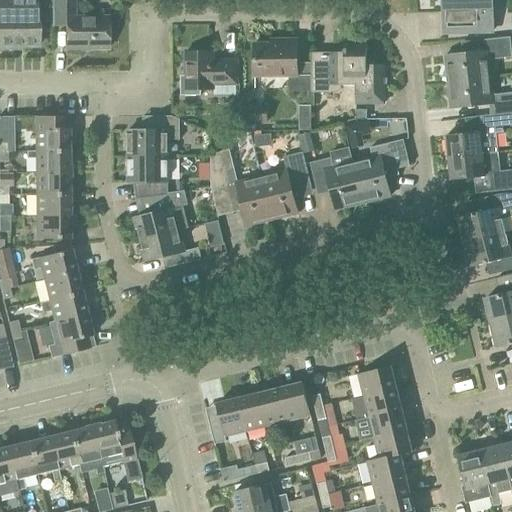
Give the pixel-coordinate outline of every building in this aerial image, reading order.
[(39,14),(37,14),(37,0),(0,0),(0,49),(16,49),(16,46),(39,46),(39,14)] [(67,27),(67,49),(109,49),(109,16),(77,17),(77,0),(52,0),(53,27),(67,27)] [(445,0),(447,33),(494,32),(493,0),(445,0)] [(450,83),(490,79),(488,66),(492,66),(491,60),(511,57),(511,44),(511,37),(463,43),(464,55),(447,57),(450,83)] [(312,90),(312,63),(298,63),(298,39),(283,39),(283,43),(256,43),(256,76),(290,76),(290,90),(312,90)] [(312,63),(312,90),(312,92),(339,92),(345,88),(345,84),(357,84),(357,105),(386,105),(385,65),(368,65),(368,44),(344,44),(344,51),(312,51),(312,63)] [(214,51),(187,51),(187,76),(182,76),(182,95),(202,95),(202,89),(215,89),(214,84),(238,84),(238,60),(222,60),(222,62),(214,62),(214,51)] [(466,118),(466,120),(511,114),(511,92),(495,95),(494,89),(491,90),(490,79),(450,83),(453,108),(491,104),(492,115),(466,118)] [(221,118),(233,117),(232,97),(220,98),(221,118)] [(267,106),(243,106),(243,123),(245,123),(245,127),(254,127),(254,123),(267,123),(267,106)] [(366,110),(356,110),(356,119),(367,119),(366,110)] [(448,137),(450,160),(500,155),(497,133),(505,132),(504,126),(511,125),(511,114),(466,120),(468,135),(448,137)] [(69,116),(36,117),(36,152),(70,152),(70,143),(75,142),(75,129),(70,129),(69,116)] [(129,156),(169,156),(169,140),(181,140),(181,120),(173,116),(144,117),(144,130),(129,130),(129,156)] [(373,157),(353,162),(364,203),(392,196),(386,171),(411,165),(405,139),(371,147),(373,157)] [(0,152),(9,152),(9,143),(0,142),(0,152)] [(244,210),(248,224),(273,218),(262,176),(239,182),(231,150),(212,154),(212,169),(212,185),(212,188),(219,217),(244,210)] [(9,152),(0,152),(0,162),(9,162),(9,152)] [(36,157),(37,174),(70,173),(70,152),(36,152),(27,152),(27,157),(36,157)] [(262,176),(273,218),(299,211),(294,190),(312,185),(304,153),(285,157),(288,169),(262,176)] [(500,155),(450,160),(453,181),(475,179),(477,194),(511,189),(511,170),(502,171),(500,155)] [(169,182),(169,156),(129,156),(129,182),(135,182),(137,198),(169,193),(170,182),(169,182)] [(364,203),(353,162),(334,167),(332,158),(311,163),(319,195),(333,192),(337,209),(364,203)] [(37,174),(37,195),(70,195),(70,173),(37,174)] [(0,174),(0,186),(9,186),(13,186),(13,174),(0,174)] [(9,186),(0,186),(0,195),(9,196),(9,186)] [(188,228),(182,207),(189,205),(185,191),(169,193),(137,198),(137,199),(149,197),(153,213),(135,218),(138,229),(139,228),(141,239),(179,230),(188,228)] [(465,244),(507,233),(504,219),(511,217),(511,193),(500,194),(472,201),(475,214),(459,218),(465,244)] [(0,205),(9,205),(9,196),(0,195),(0,205)] [(37,195),(37,217),(70,217),(70,215),(70,195),(37,195)] [(37,217),(37,239),(71,239),(71,229),(76,229),(76,215),(70,215),(70,217),(37,217)] [(179,230),(141,239),(144,250),(143,251),(146,261),(164,256),(167,268),(203,259),(200,248),(184,251),(179,230)] [(507,233),(465,244),(471,268),(487,264),(490,276),(511,270),(511,244),(510,245),(507,233)] [(0,265),(11,263),(7,248),(5,248),(5,250),(0,250),(0,265)] [(77,272),(83,271),(80,258),(74,260),(72,250),(39,258),(32,260),(34,270),(42,268),(45,280),(77,272)] [(77,272),(45,280),(50,301),(82,293),(78,274),(77,272)] [(487,300),(493,325),(511,320),(511,274),(506,276),(509,288),(500,290),(502,296),(487,300)] [(8,279),(0,280),(0,287),(1,291),(11,288),(8,279)] [(11,288),(1,291),(3,300),(13,298),(11,288)] [(52,311),(55,322),(88,314),(87,313),(82,293),(50,301),(41,304),(43,313),(52,311)] [(96,347),(91,327),(96,325),(93,311),(87,313),(88,314),(55,322),(48,324),(53,345),(48,346),(51,358),(96,347)] [(511,345),(511,320),(493,325),(499,349),(511,345)] [(11,333),(21,331),(18,321),(9,323),(11,333)] [(21,331),(11,333),(13,342),(23,340),(21,331)] [(352,366),(316,369),(317,385),(353,382),(352,366)] [(365,396),(397,388),(392,366),(359,374),(365,396)] [(282,388),(290,421),(311,416),(303,383),(282,388)] [(268,426),(290,421),(282,388),(260,393),(268,426)] [(351,399),(357,420),(402,409),(397,388),(365,396),(351,399)] [(247,431),(268,426),(260,393),(239,399),(247,431)] [(313,396),(316,408),(324,406),(321,394),(313,396)] [(209,417),(215,445),(216,444),(227,442),(226,437),(247,431),(239,399),(218,404),(220,414),(209,417)] [(324,406),(316,408),(319,420),(327,418),(324,406)] [(357,420),(356,420),(361,442),(375,438),(408,430),(402,409),(357,420)] [(114,421),(92,426),(103,473),(104,473),(103,467),(136,459),(128,427),(116,430),(114,421)] [(95,475),(103,473),(92,426),(71,431),(79,464),(92,460),(95,475)] [(391,457),(401,455),(413,452),(408,430),(375,438),(380,458),(391,456),(391,457)] [(59,469),(79,464),(71,431),(51,436),(59,469)] [(57,469),(59,469),(51,436),(29,442),(37,474),(51,471),(54,481),(60,480),(57,469)] [(332,436),(323,438),(326,450),(335,448),(332,436)] [(16,479),(19,490),(25,489),(22,478),(37,474),(29,442),(8,447),(16,479)] [(511,442),(502,445),(511,487),(511,442)] [(489,484),(492,496),(494,506),(503,504),(500,495),(511,492),(511,487),(502,445),(481,450),(489,484)] [(0,448),(0,495),(11,492),(19,490),(16,479),(8,447),(0,448)] [(335,448),(326,450),(329,462),(337,460),(335,448)] [(467,485),(463,486),(467,502),(492,496),(489,484),(481,450),(459,456),(467,485)] [(310,452),(298,455),(300,464),(312,461),(310,452)] [(286,458),(288,466),(300,464),(298,455),(286,458)] [(374,483),(406,475),(401,455),(391,457),(391,456),(380,458),(368,461),(374,483)] [(268,463),(256,466),(258,474),(270,471),(268,463)] [(256,466),(244,469),(246,477),(258,474),(256,466)] [(122,489),(139,485),(135,469),(118,473),(122,489)] [(379,504),(412,496),(406,475),(374,483),(379,504)] [(327,482),(318,484),(321,496),(329,494),(327,482)] [(240,511),(252,511),(289,503),(287,494),(274,498),(271,483),(236,491),(240,511)] [(422,502),(438,500),(437,486),(420,488),(422,502)] [(109,496),(110,501),(112,510),(128,506),(124,492),(109,496)] [(329,494),(321,496),(324,508),(332,506),(329,494)] [(380,511),(415,511),(412,496),(379,504),(380,511)] [(98,504),(100,511),(102,511),(112,510),(110,501),(98,504)] [(272,507),(252,511),(287,511),(291,511),(289,503),(272,507)]
